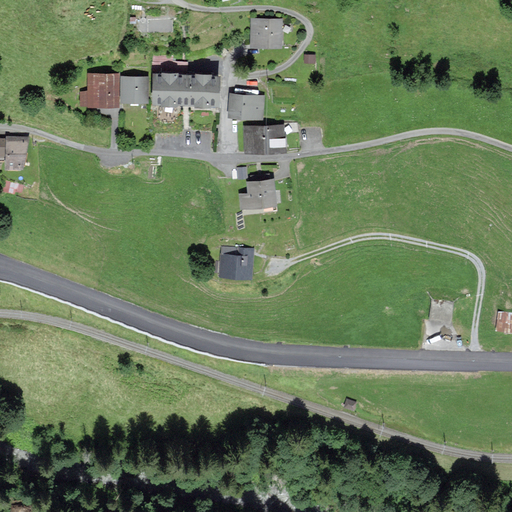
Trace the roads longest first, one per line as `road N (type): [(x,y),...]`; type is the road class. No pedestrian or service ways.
road 1 (secondary): [(0,271),(245,352),(511,363)]
road 2 (residential): [(176,0),(214,10),(286,11),(307,24),(285,66),(230,83),(222,157)]
road 3 (unclassified): [(222,157),(332,151),(431,133),(511,149)]
road 4 (unclassified): [(0,125),(93,150),(222,157)]
